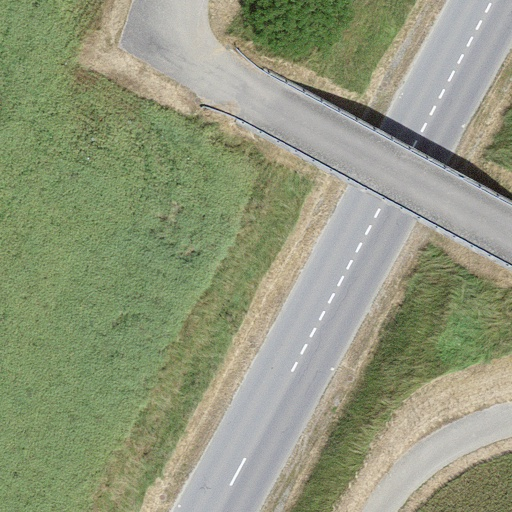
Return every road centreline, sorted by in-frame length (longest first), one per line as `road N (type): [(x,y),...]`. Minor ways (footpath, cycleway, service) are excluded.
road 1 (secondary): [(223,511),(493,0)]
road 2 (track): [(511,237),(209,66),(190,42),(183,0)]
road 3 (track): [(380,511),(424,459),(511,418)]
